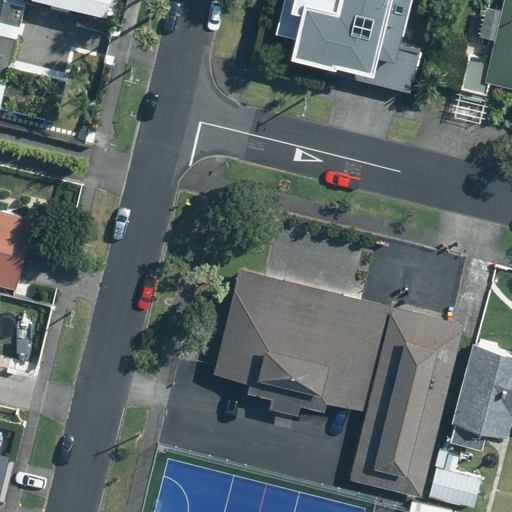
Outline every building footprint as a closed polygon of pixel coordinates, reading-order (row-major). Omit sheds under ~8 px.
[(293,49),(301,51),(298,67),(411,92),(422,45),(408,42),(417,0),(334,0),(332,0),(304,0),(303,5),(298,4),(290,38),(295,40),(293,49)] [(511,0),(502,0),(485,77),(511,83),(511,0)] [(477,95),(487,60),(465,54),(469,40),(450,35),(446,51),(437,49),(428,82),(477,95)] [(0,43),(0,104),(2,105),(16,48),(0,43)] [(0,282),(16,287),(35,215),(0,206),(0,282)] [(250,376),(248,385),(270,390),(268,400),(297,407),(299,398),(323,404),(325,395),(361,403),(386,300),(239,264),(213,367),(250,376)] [(462,317),(392,300),(351,472),(420,488),(462,317)] [(511,345),(472,336),(452,416),(457,417),(451,437),(480,444),(485,425),(507,430),(510,419),(511,420),(511,345)] [(0,432),(1,430),(0,429),(0,492),(9,456),(0,454),(0,432)] [(480,472),(436,463),(430,492),(474,501),(480,472)] [(450,511),(451,507),(411,498),(408,511),(450,511)]
